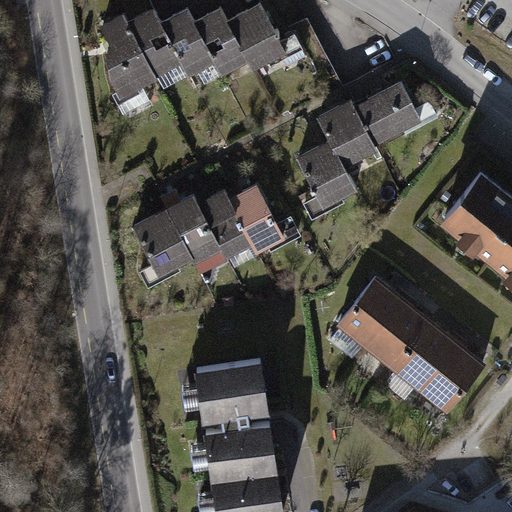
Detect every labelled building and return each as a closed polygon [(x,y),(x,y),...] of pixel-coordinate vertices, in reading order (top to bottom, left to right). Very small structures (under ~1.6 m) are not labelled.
[(120,0),(127,13),(151,0),(120,0)] [(268,73),(299,59),(277,8),(261,15),(245,22),(263,63),(268,73)] [(231,77),(263,63),(245,22),(241,13),(226,19),(209,26),(226,66),(231,77)] [(194,79),(226,66),(209,26),(204,14),(187,21),(172,28),(190,71),(194,79)] [(131,94),(168,78),(146,28),(142,18),(105,34),(125,81),(131,94)] [(169,80),(190,71),(172,28),(168,19),(157,23),(146,28),(169,80)] [(398,91),(368,107),(386,139),(427,117),(409,84),(398,91)] [(348,101),(321,116),(333,136),(348,164),(388,142),(386,139),(368,107),(361,94),(348,101)] [(321,143),(298,156),(321,199),(357,179),(348,164),(333,136),(321,143)] [(511,195),(474,168),(436,218),(511,273),(511,195)] [(154,217),(135,227),(156,264),(162,275),(187,261),(199,255),(208,272),(235,257),(240,266),(289,240),(259,183),(249,189),(239,194),(236,187),(208,202),(202,191),(154,217)] [(387,300),(370,287),(333,337),(446,420),(483,370),(462,355),(442,340),(410,317),(387,300)] [(287,362),(199,373),(205,422),(284,411),(293,410),(287,362)] [(294,417),(207,429),(217,511),(256,511),(284,508),(306,506),(294,417)]
